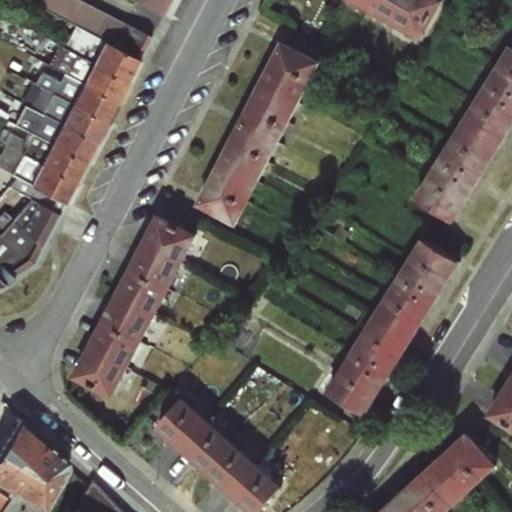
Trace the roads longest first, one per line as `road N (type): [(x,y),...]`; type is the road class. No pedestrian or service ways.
road 1 (residential): [(27,386),(230,0)]
road 2 (residential): [(511,245),(429,379),(351,479),(312,511)]
road 3 (residential): [(27,386),(159,511)]
